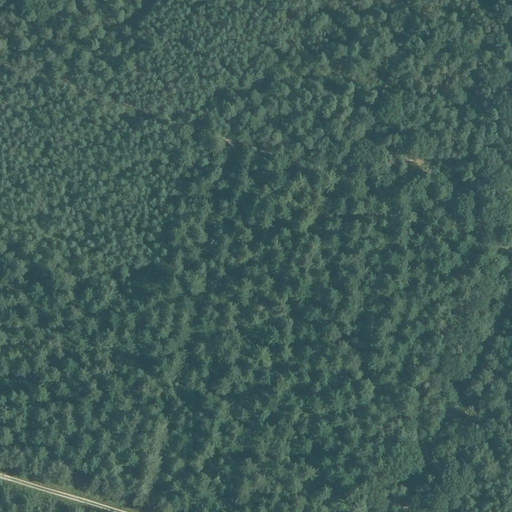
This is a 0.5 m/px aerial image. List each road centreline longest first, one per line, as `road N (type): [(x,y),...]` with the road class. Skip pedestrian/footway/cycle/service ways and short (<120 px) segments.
road 1 (track): [(511,234),(0,65)]
road 2 (tertiary): [(399,511),(511,293)]
road 3 (track): [(147,511),(190,332)]
road 4 (track): [(120,511),(0,477)]
